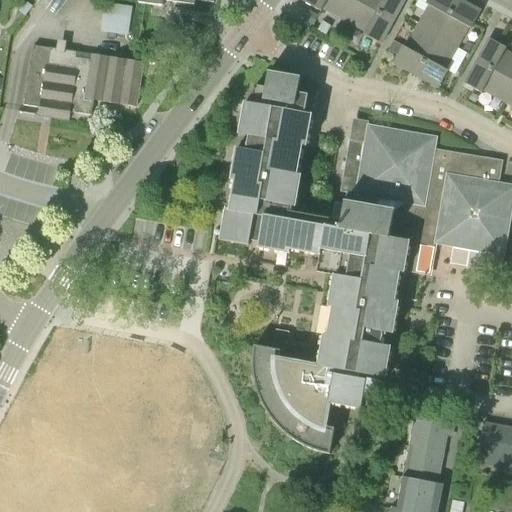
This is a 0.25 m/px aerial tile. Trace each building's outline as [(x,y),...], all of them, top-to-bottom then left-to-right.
[(343,21),(355,1),(353,0),(304,0),(304,2),(321,12),(323,9),(343,21)] [(354,0),(355,1),(393,22),(405,0),(354,0)] [(437,38),(457,0),(428,0),(426,5),(428,6),(417,27),(437,38)] [(472,29),(481,11),(459,0),(457,0),(437,38),(457,49),(469,28),(472,29)] [(380,44),(393,22),(355,1),(343,21),(364,32),(363,35),(380,44)] [(106,2),(104,31),(131,33),(134,4),(106,2)] [(393,65),(416,77),(437,38),(417,27),(406,48),(403,47),(393,65)] [(438,90),(448,71),(446,70),(457,49),(437,38),(416,77),(438,90)] [(511,81),(511,54),(505,51),(506,48),(489,39),(476,62),(511,81)] [(65,51),(66,42),(58,41),(56,49),(50,49),(31,46),(22,105),(39,108),(38,117),(68,121),(70,112),(91,116),(93,101),(91,60),(75,58),(76,53),(65,51)] [(91,60),(93,101),(137,108),(144,63),(92,55),(91,60)] [(504,103),(511,88),(511,81),(476,62),(464,84),(482,94),(483,91),(504,103)] [(298,94),(300,79),(268,73),(265,89),(255,87),(251,104),(244,104),(238,135),(249,137),(246,151),(236,149),(230,181),(234,182),(227,211),(225,210),(219,240),(249,246),(250,241),(259,243),(258,249),(290,254),(290,251),(320,256),(320,254),(338,258),(338,260),(349,262),(347,272),(346,278),(334,275),(328,307),(332,308),(327,336),(323,335),(318,367),(279,360),(280,352),(280,351),(254,346),(253,357),(253,362),(253,374),(254,380),(257,391),(259,398),(262,404),(265,410),(269,417),(274,423),(279,428),(286,434),(291,439),(298,443),(304,447),(311,450),(318,452),(330,455),(334,429),(333,429),(325,427),(329,404),(361,410),(364,395),(374,397),(378,378),(385,380),(391,348),(381,346),(383,333),(393,335),(399,303),(395,302),(399,273),(403,274),(406,258),(407,253),(409,240),(504,256),(511,208),(511,185),(499,184),(503,161),(435,149),(436,137),(367,126),(364,144),(349,141),(346,160),(381,167),(378,189),(341,182),(340,193),(346,194),(341,221),(291,212),(292,208),(295,209),(301,177),(297,176),(302,147),(306,148),(312,116),(305,115),(308,96),(298,94)] [(381,167),(346,160),(341,182),(378,189),(381,167)] [(39,511),(99,376),(57,357),(0,475),(0,511),(39,511)] [(151,511),(201,429),(160,401),(94,511),(151,511)] [(415,415),(411,436),(447,443),(449,434),(453,434),(456,423),(415,415)] [(507,470),(511,447),(511,428),(484,423),(476,463),(507,470)] [(444,462),(447,443),(411,436),(407,455),(444,462)] [(440,482),(444,462),(407,455),(404,475),(440,482)] [(442,498),(444,486),(439,485),(440,482),(404,475),(400,494),(436,501),(437,497),(442,498)] [(433,511),(436,501),(400,494),(397,509),(392,508),(390,511),(433,511)]
